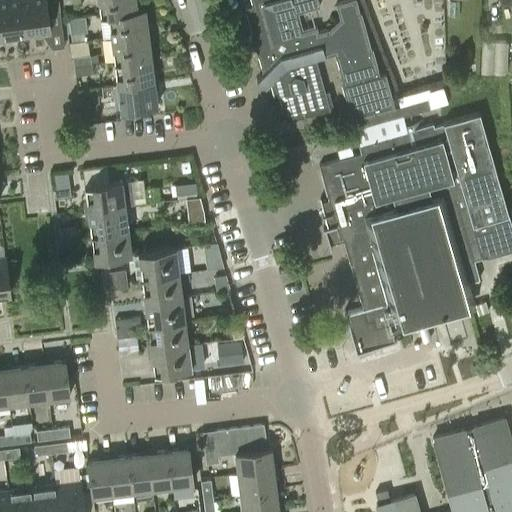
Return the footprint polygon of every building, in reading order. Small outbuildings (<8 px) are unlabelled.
[(20,0),(0,0),(0,31),(1,36),(24,33),(20,0)] [(20,0),(24,33),(49,30),(46,11),(59,10),(57,0),(20,0)] [(108,14),(108,13),(136,9),(135,0),(97,0),(99,15),(108,14)] [(257,81),(257,80),(265,88),(270,83),(273,95),(278,94),(285,121),(329,109),(315,59),(334,53),(343,85),(342,85),(351,120),(375,114),(377,113),(395,108),(385,73),(379,75),(372,48),(371,48),(360,12),(359,12),(355,0),(348,0),(335,4),(339,18),(328,29),(318,32),(316,27),(300,31),(295,13),(319,6),(317,0),(250,0),(252,5),(244,7),(251,33),(250,35),(250,37),(250,39),(250,42),(251,44),(252,46),(254,48),(256,50),(262,73),(256,79),(257,81)] [(136,9),(108,13),(108,14),(111,37),(148,32),(145,8),(136,9)] [(84,16),(68,18),(70,33),(86,31),(84,16)] [(111,37),(113,61),(151,56),(148,32),(111,37)] [(480,72),(506,72),(506,39),(480,38),(480,72)] [(89,55),(73,57),(74,66),(90,64),(89,55)] [(113,61),(116,85),(154,80),(151,56),(113,61)] [(74,66),(75,75),(92,73),(90,64),(74,66)] [(116,85),(119,109),(157,104),(154,80),(116,85)] [(375,114),(351,120),(354,130),(429,109),(426,99),(401,106),(395,108),(377,113),(375,114)] [(95,103),(79,105),(80,114),(97,112),(95,103)] [(360,153),(318,165),(328,199),(320,201),(324,215),(327,225),(324,227),(329,244),(343,240),(347,256),(362,307),(344,313),(355,353),(393,341),(388,323),(400,320),(401,324),(467,304),(470,304),(464,282),(479,278),(472,255),(480,252),(482,259),(511,250),(511,229),(478,112),(443,122),(443,123),(433,126),(432,123),(357,144),(360,153)] [(87,209),(124,205),(133,204),(130,179),(84,185),(87,209)] [(69,187),(53,189),(54,198),(70,196),(69,187)] [(199,193),(184,195),(187,219),(202,217),(199,193)] [(124,205),(87,209),(90,233),(127,229),(124,205)] [(74,226),(58,228),(59,237),(75,235),(74,226)] [(127,229),(90,233),(93,258),(130,253),(127,229)] [(75,235),(59,237),(60,246),(76,244),(75,235)] [(175,247),(138,252),(141,276),(178,271),(175,247)] [(5,255),(0,255),(0,294),(10,294),(5,255)] [(124,269),(108,271),(109,280),(126,278),(124,269)] [(141,276),(144,300),(181,295),(178,271),(141,276)] [(216,291),(230,289),(225,275),(214,276),(216,291)] [(110,289),(127,287),(126,278),(109,280),(110,289)] [(181,295),(144,300),(147,324),(184,319),(181,295)] [(485,301),(475,304),(478,314),(488,311),(485,301)] [(131,316),(114,318),(115,327),(132,325),(131,316)] [(184,319),(147,324),(150,348),(187,343),(184,319)] [(132,325),(115,327),(116,336),(133,334),(132,325)] [(240,341),(218,344),(220,364),(242,361),(240,341)] [(187,343),(150,348),(153,372),(190,367),(187,343)] [(64,359),(43,362),(48,398),(68,395),(64,359)] [(23,364),(28,400),(48,398),(43,362),(23,364)] [(8,403),(28,400),(23,364),(4,367),(8,403)] [(4,367),(0,367),(0,403),(8,403),(4,367)] [(250,370),(216,374),(218,391),(252,386),(250,370)] [(386,489),(375,492),(378,503),(376,503),(377,511),(511,511),(511,446),(503,415),(432,437),(452,510),(444,511),(418,511),(413,493),(389,500),(386,489)] [(251,424),(254,450),(266,448),(263,423),(251,424)] [(238,426),(242,451),(254,450),(251,424),(238,426)] [(68,426),(52,428),(53,438),(69,436),(68,426)] [(238,426),(226,427),(229,453),(234,452),(242,451),(238,426)] [(226,427),(214,429),(217,454),(229,453),(226,427)] [(35,430),(37,440),(53,438),(52,428),(35,430)] [(214,429),(201,431),(205,456),(217,454),(214,429)] [(29,431),(13,433),(14,442),(30,440),(29,431)] [(13,433),(0,434),(0,444),(14,442),(13,433)] [(66,441),(50,443),(51,452),(67,450),(66,441)] [(50,443),(33,445),(35,454),(51,452),(50,443)] [(167,449),(171,485),(192,482),(187,446),(167,449)] [(18,447),(2,449),(3,458),(20,456),(18,447)] [(242,451),(234,452),(237,473),(273,468),(270,448),(266,448),(254,450),(242,451)] [(167,449),(147,451),(151,487),(171,485),(167,449)] [(147,451),(127,454),(132,490),(151,487),(147,451)] [(127,454),(107,456),(112,492),(132,490),(127,454)] [(218,461),(217,454),(205,456),(205,462),(218,461)] [(107,456),(87,459),(91,495),(112,492),(107,456)] [(237,473),(239,492),(275,488),(273,468),(237,473)] [(210,479),(200,481),(203,497),(212,496),(210,479)] [(83,511),(79,480),(55,483),(58,511),(83,511)] [(58,511),(55,483),(31,486),(32,492),(34,511),(58,511)] [(31,486),(7,489),(9,501),(10,511),(34,511),(32,492),(31,486)] [(239,492),(241,511),(244,511),(277,508),(275,488),(239,492)] [(0,490),(0,511),(10,511),(9,501),(7,489),(0,490)] [(212,496),(203,497),(204,511),(213,511),(214,511),(212,496)]
